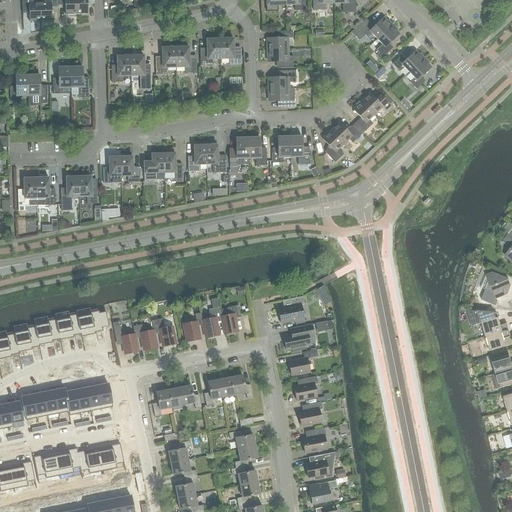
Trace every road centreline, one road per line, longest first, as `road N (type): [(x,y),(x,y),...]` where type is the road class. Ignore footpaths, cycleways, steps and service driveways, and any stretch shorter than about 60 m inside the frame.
road 1 (secondary): [(423,511),(360,205)]
road 2 (secondary): [(263,216),(0,268)]
road 3 (residential): [(138,427),(127,373),(263,346)]
road 4 (tertiary): [(360,205),(482,90)]
road 5 (residential): [(289,511),(263,346)]
road 6 (tertiary): [(475,82),(353,191)]
road 7 (residential): [(103,136),(250,117)]
road 8 (residential): [(0,455),(138,427)]
road 9 (residential): [(250,117),(316,115),(364,72)]
road 10 (residential): [(100,35),(227,6)]
